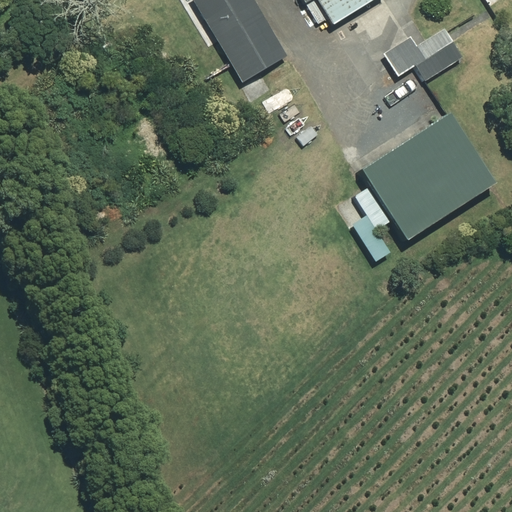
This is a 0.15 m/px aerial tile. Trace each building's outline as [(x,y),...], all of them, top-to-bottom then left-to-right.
[(193,0),(241,80),(286,53),(254,0),(193,0)] [(306,0),(318,0),(332,22),(366,0),(301,0),(303,2),(306,0)] [(408,48),(426,78),(462,56),(444,26),(408,48)] [(358,164),(403,237),(494,180),(449,109),(358,164)] [(374,216),(350,176),(337,188),(359,225),(374,216)]
